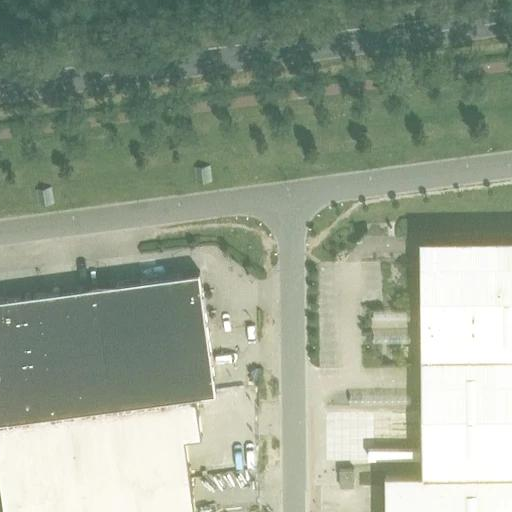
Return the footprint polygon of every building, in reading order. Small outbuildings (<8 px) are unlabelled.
[(210,166),(194,168),(196,184),(212,182),(210,166)] [(52,188),(36,190),(37,206),(54,204),(52,188)] [(387,511),(511,511),(511,234),(422,236),(422,318),(423,318),(424,469),(387,470),(387,511)] [(114,343),(208,331),(200,270),(106,283),(114,343)] [(57,413),(123,405),(114,343),(106,283),(41,292),(57,413)] [(57,413),(41,292),(0,297),(0,421),(36,416),(57,413)] [(216,391),(208,331),(114,343),(123,405),(196,395),(196,394),(216,391)] [(123,405),(57,413),(36,416),(0,421),(0,466),(5,501),(191,477),(186,437),(202,435),(196,395),(123,405)] [(340,468),(340,479),(355,478),(355,468),(340,468)] [(5,511),(195,511),(191,477),(5,501),(5,511)]
